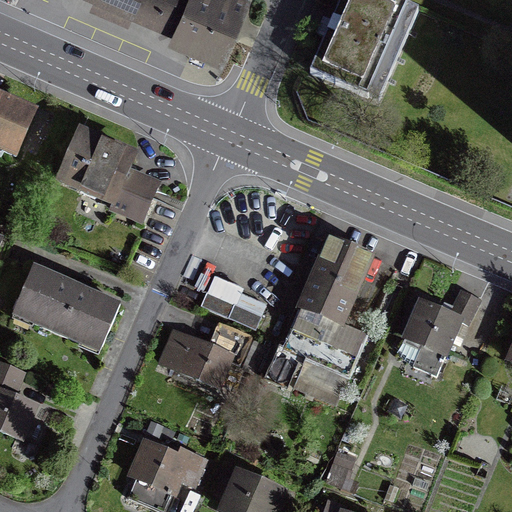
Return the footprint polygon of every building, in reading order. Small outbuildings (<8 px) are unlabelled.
[(109,0),(174,28),(173,30),(173,31),(173,33),(174,34),(174,36),(175,37),(176,38),(177,40),(178,41),(180,41),(181,42),(221,59),(246,0),(109,0)] [(396,0),(342,0),(310,74),(368,99),(409,5),(396,0)] [(0,149),(16,156),(34,115),(0,100),(0,149)] [(135,159),(81,135),(61,181),(113,204),(111,209),(142,222),(157,187),(128,174),(135,159)] [(280,348),(266,381),(292,392),(294,388),(336,407),(365,339),(340,328),(370,260),(331,243),(284,350),(280,348)] [(120,307),(33,269),(16,310),(36,319),(33,324),(81,345),(83,339),(103,348),(120,307)] [(242,296),(237,307),(207,294),(201,308),(256,332),(267,307),(242,296)] [(421,304),(406,340),(423,347),(414,368),(437,378),(461,322),(468,325),(479,303),(463,294),(451,317),(421,304)] [(216,345),(214,350),(176,334),(163,365),(218,389),(230,362),(238,365),(249,341),(220,329),(215,341),(214,344),(216,345)] [(0,430),(21,440),(35,407),(14,398),(24,375),(0,364),(0,430)] [(140,504),(159,511),(165,511),(173,495),(179,481),(193,487),(204,462),(171,447),(167,455),(146,446),(133,477),(148,484),(140,504)] [(274,511),(282,493),(240,475),(223,511),(274,511)]
